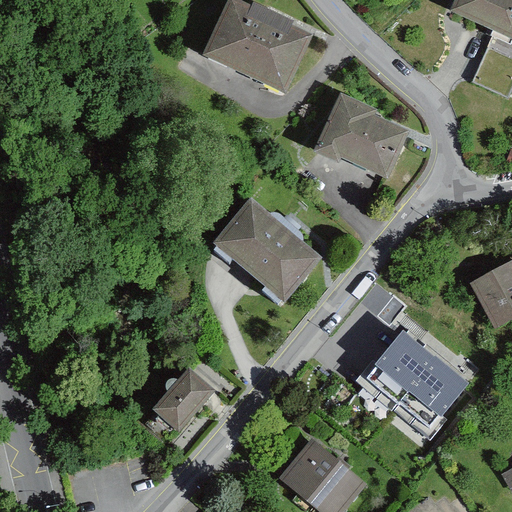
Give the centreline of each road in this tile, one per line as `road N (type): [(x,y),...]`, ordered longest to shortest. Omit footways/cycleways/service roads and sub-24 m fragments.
road 1 (residential): [(161,511),(437,189)]
road 2 (residential): [(323,0),(435,107),(450,160),(437,189)]
road 3 (residential): [(0,338),(41,511)]
